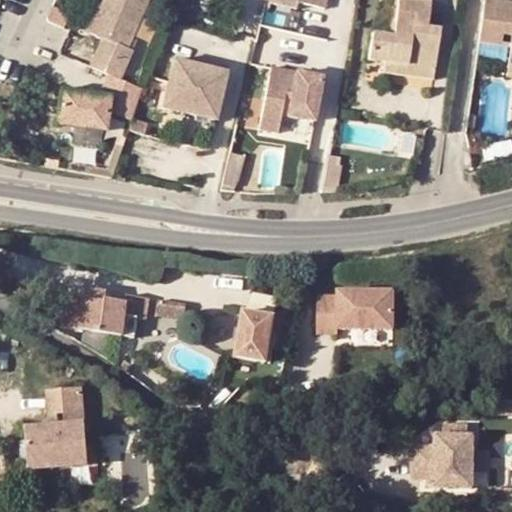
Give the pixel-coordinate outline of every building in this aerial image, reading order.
[(89,37),(98,42),(89,63),(123,77),(131,58),(122,53),(145,0),(106,0),(103,7),(89,37)] [(400,80),(403,69),(427,73),(436,32),(425,30),(430,0),(397,0),(390,37),(371,33),(366,58),(383,62),(380,77),(400,80)] [(79,33),(89,37),(103,7),(92,2),(79,33)] [(509,40),(505,73),(511,73),(511,8),(483,4),(477,45),(499,49),(500,39),(509,40)] [(156,108),(213,120),(221,71),(166,58),(156,108)] [(89,63),(85,71),(104,79),(119,86),(123,77),(89,63)] [(400,80),(425,85),(427,73),(403,69),(400,80)] [(104,114),(126,115),(133,92),(119,86),(104,79),(95,99),(52,94),(50,129),(102,134),(104,114)] [(251,157),(225,151),(218,181),(245,186),(251,157)] [(66,296),(62,326),(133,337),(137,318),(145,319),(148,301),(128,297),(127,303),(105,301),(106,291),(85,288),(84,299),(66,296)] [(319,293),(317,331),(337,332),(337,327),(393,329),(394,291),(339,289),(339,294),(319,293)] [(158,300),(156,317),(184,321),(185,305),(158,300)] [(240,312),(232,359),(263,365),(267,347),(272,318),(240,312)] [(282,320),(272,318),(267,347),(277,349),(282,320)] [(60,425),(45,426),(24,427),(26,467),(85,463),(79,390),(43,393),(44,412),(59,411),(60,425)] [(511,401),(497,402),(499,417),(511,416),(511,401)] [(59,411),(44,412),(45,426),(60,425),(59,411)] [(412,446),(411,479),(427,479),(434,479),(434,488),(472,488),(472,436),(467,436),(467,425),(442,425),(442,435),(434,435),(434,447),(412,446)] [(511,488),(490,487),(497,498),(511,499),(511,488)]
